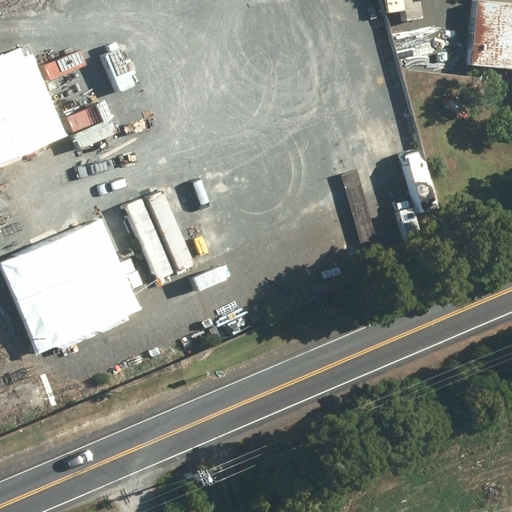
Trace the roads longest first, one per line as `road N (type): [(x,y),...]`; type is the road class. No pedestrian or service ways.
road 1 (tertiary): [(511,292),(0,509)]
road 2 (unknown): [(247,0),(283,76),(281,109),(34,212),(12,216),(0,207)]
